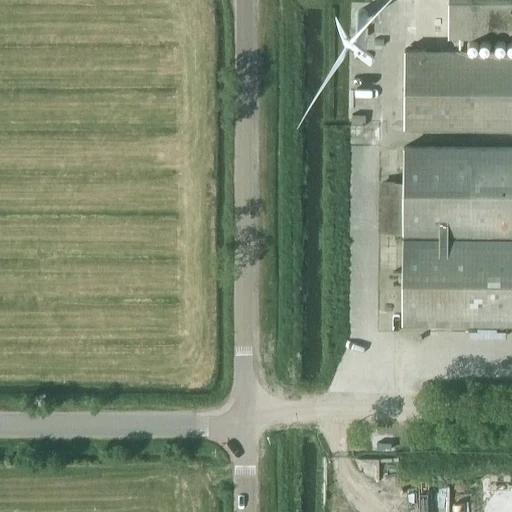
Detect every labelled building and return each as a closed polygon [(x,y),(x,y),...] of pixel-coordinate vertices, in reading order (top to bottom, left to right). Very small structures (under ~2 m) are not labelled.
[(511,0),(449,0),(449,31),(511,31),(511,0)] [(364,10),(362,10),(361,10),(360,10),(358,11),(357,11),(356,13),(356,14),(356,15),(356,17),(356,18),(357,19),(358,20),(359,21),(360,21),(362,22),(363,21),(365,21),(366,20),(367,19),(367,18),(368,16),(368,15),(367,14),(367,12),(366,11),(365,10),(364,10)] [(405,122),(511,123),(511,45),(405,45),(405,122)] [(383,226),(404,226),(404,317),(511,318),(511,143),(405,142),(405,174),(383,174),(383,226)] [(434,367),(381,370),(381,381),(434,378),(434,367)]
